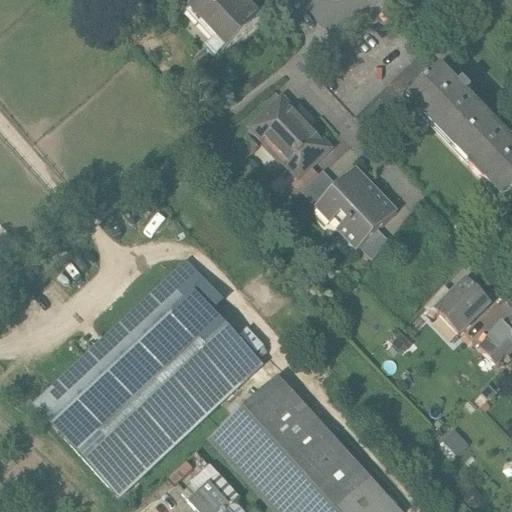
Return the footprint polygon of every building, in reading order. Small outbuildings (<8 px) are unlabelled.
[(180,0),(175,5),(182,14),(196,0),(180,0)] [(196,0),(182,14),(183,15),(190,9),(215,36),(207,43),(219,56),(263,15),(249,0),(196,0)] [(423,54),(353,120),(370,138),(406,103),(411,99),(439,71),(423,54)] [(511,142),(509,145),(464,98),(469,93),(462,85),(457,90),(439,71),(411,99),(473,165),(469,169),(484,184),(488,180),(506,199),(511,192),(511,142)] [(291,114),(281,102),(282,101),(281,100),(250,130),(263,144),(266,141),(288,164),(285,166),(298,180),(329,151),(292,113),(291,114)] [(378,195),(355,172),(336,189),(315,210),(316,211),(320,207),(334,221),(340,215),(347,222),(336,232),(356,253),(377,233),(396,215),(395,213),(394,214),(377,196),(378,195)] [(322,174),(301,195),(315,210),(336,189),(322,174)] [(377,233),(359,250),(372,263),(387,244),(377,233)] [(211,315),(175,275),(33,405),(118,498),(260,369),(219,324),(231,314),(223,304),(211,315)] [(453,298),(435,315),(437,316),(457,337),(488,307),(467,284),(453,298)] [(444,289),(424,310),(433,320),(437,316),(435,315),(453,298),(444,289)] [(511,320),(479,352),(496,369),(511,353),(511,320)] [(315,429),(302,416),(304,414),(303,413),(301,415),(288,400),(290,399),(289,397),(287,399),(276,387),(278,385),(274,381),(269,385),(270,386),(259,396),(258,395),(255,398),(256,399),(243,411),(242,409),(240,412),(241,413),(228,425),(226,424),(224,426),(225,428),(213,438),(212,437),(207,442),(211,446),(213,444),(224,456),(223,458),(224,459),(225,458),(238,472),(236,474),(237,475),(239,473),(252,487),(250,489),(251,490),(253,488),(266,502),(264,504),(265,505),(267,503),(274,511),(389,511),(372,492),(374,490),(373,489),(371,491),(358,476),(359,474),(358,473),(356,475),(344,461),(346,459),(344,458),(343,460),(330,446),(332,444),(331,443),(329,445),(316,431),(318,429),(317,428),(315,429)] [(228,507),(208,485),(200,493),(193,485),(181,496),(188,503),(187,504),(194,511),(227,511),(225,510),(228,507)]
